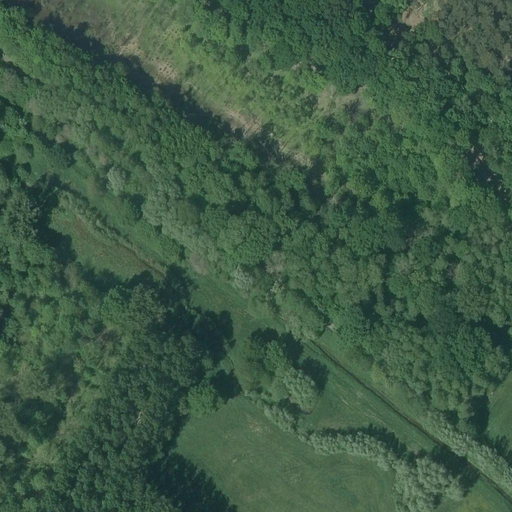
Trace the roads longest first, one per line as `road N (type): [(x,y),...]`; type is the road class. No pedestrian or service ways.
road 1 (track): [(511,480),(0,56)]
road 2 (track): [(231,0),(274,31),(432,102),(461,125),(511,198)]
